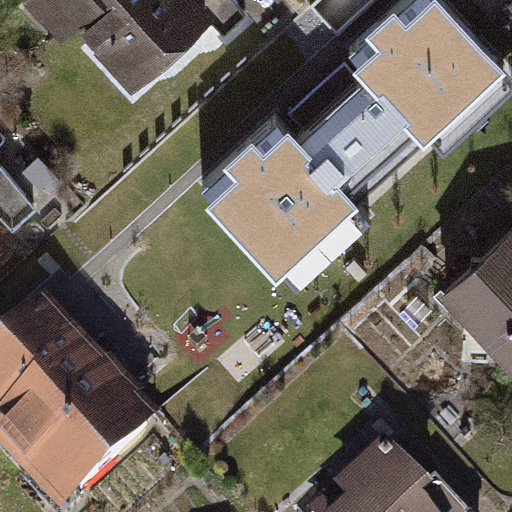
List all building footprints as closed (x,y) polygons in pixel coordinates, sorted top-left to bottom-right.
[(77,32),(104,0),(14,0),(61,48),(77,32)] [(104,0),(77,32),(141,98),(223,18),(205,0),(104,0)] [(505,46),(463,0),(403,0),(211,172),(297,268),(511,76),(511,65),(501,54),(505,46)] [(511,247),(454,305),(511,363),(511,247)] [(88,511),(160,447),(50,327),(0,372),(0,470),(38,511),(88,511)] [(432,511),(398,464),(328,511),(432,511)]
